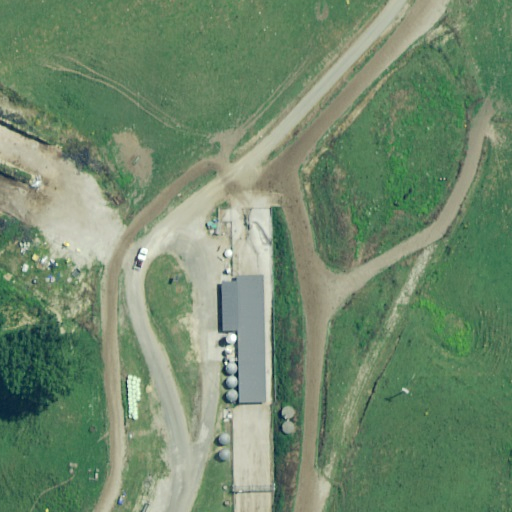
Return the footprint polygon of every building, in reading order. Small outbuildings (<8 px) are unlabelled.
[(265,402),(263,275),(238,276),(238,282),(223,282),(224,330),(238,330),(239,402),(265,402)] [(236,345),(236,332),(224,332),(224,346),(236,345)] [(225,375),(237,375),(237,361),(224,362),(225,375)] [(225,388),(237,388),(237,375),(225,375),(225,388)] [(237,388),(225,388),(225,403),(237,402),(237,388)] [(294,406),(281,407),(282,419),(294,419),(294,406)] [(218,446),(232,446),(232,432),(218,432),(218,446)] [(232,446),(218,446),(218,461),(231,461),(232,446)]
